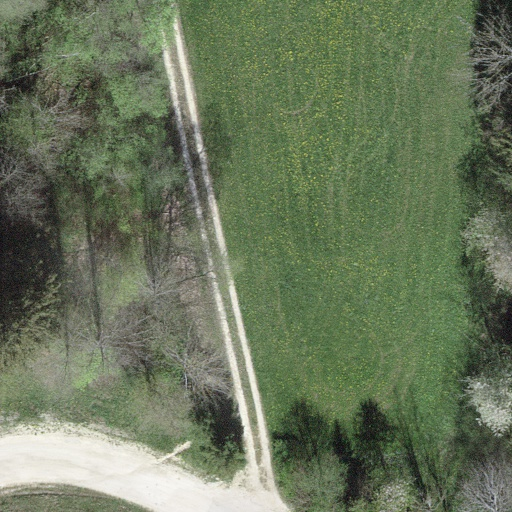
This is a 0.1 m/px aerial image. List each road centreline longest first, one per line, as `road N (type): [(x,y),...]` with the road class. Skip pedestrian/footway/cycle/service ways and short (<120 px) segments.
road 1 (track): [(160,0),(271,511)]
road 2 (track): [(205,511),(136,481),(57,464),(0,469)]
